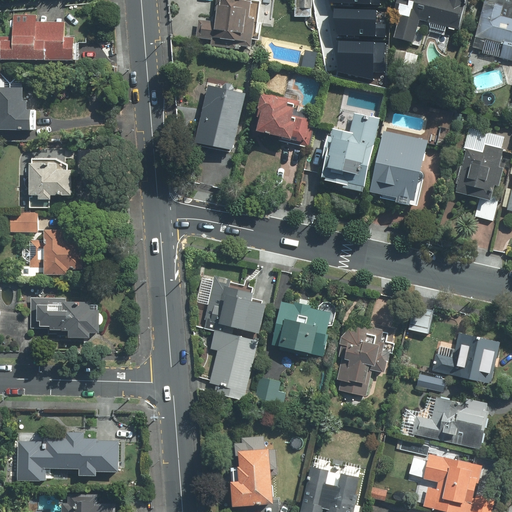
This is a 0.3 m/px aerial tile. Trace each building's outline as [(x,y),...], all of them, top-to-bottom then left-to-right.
[(242,0),(217,0),(215,18),(202,16),(199,40),(214,42),(214,46),(252,51),(253,40),(261,41),(264,21),(251,19),(253,5),(242,4),(242,0)] [(313,9),(312,0),(295,0),(295,17),(312,17),(312,9),(313,9)] [(421,17),(458,29),(464,8),(461,7),(463,0),(398,0),(396,10),(404,12),(396,38),(413,43),(421,17)] [(504,7),(485,2),(476,37),(504,44),(501,58),(511,61),(511,20),(502,17),(504,7)] [(337,36),(387,38),(387,24),(378,24),(379,11),(336,9),(335,19),(337,36)] [(0,60),(2,61),(1,62),(74,63),(74,37),(67,37),(67,22),(39,22),(39,17),(15,17),(14,37),(0,36),(0,60)] [(386,73),(386,44),(340,43),(340,73),(375,81),(375,73),(386,73)] [(7,80),(0,79),(0,130),(37,133),(38,112),(29,111),(30,103),(24,103),(25,89),(7,88),(7,80)] [(235,154),(250,95),(210,85),(195,144),(235,154)] [(259,118),(255,131),(311,146),(317,121),(296,115),(299,103),(262,93),(256,117),(259,118)] [(366,188),(381,118),(357,113),(353,133),(333,129),(323,179),(366,188)] [(382,200),(410,206),(411,202),(416,203),(429,141),(384,131),(371,194),(383,196),(382,200)] [(492,201),(495,187),(501,189),(505,169),(500,168),(504,150),(485,146),(484,152),(467,149),(457,192),(482,198),(477,217),(495,221),(499,202),(492,201)] [(120,151),(81,149),(80,175),(119,176),(120,151)] [(70,160),(32,158),(29,208),(51,209),(51,197),(74,198),(75,172),(69,172),(70,160)] [(42,214),(10,212),(9,232),(40,234),(42,214)] [(45,240),(33,239),(30,268),(47,269),(46,276),(72,278),(72,270),(78,270),(81,232),(46,229),(45,240)] [(246,403),(262,341),(259,340),(269,305),(254,301),(256,294),(229,287),(230,284),(203,277),(198,295),(211,298),(203,329),(216,332),(211,349),(219,351),(210,385),(217,386),(214,395),(246,403)] [(68,299),(32,297),(30,332),(69,333),(69,340),(92,341),(92,334),(101,335),(102,304),(68,303),(68,299)] [(312,307),(296,303),(295,306),(282,303),(272,344),(324,356),(334,315),(312,310),(312,307)] [(406,330),(430,334),(435,310),(411,305),(406,330)] [(387,342),(389,335),(359,329),(343,336),(338,358),(342,359),(335,390),(368,397),(373,372),(387,375),(394,344),(387,342)] [(453,358),(437,355),(433,373),(493,385),(501,341),(458,332),(453,358)] [(446,380),(419,374),(417,386),(443,392),(446,380)] [(281,382),(260,377),(254,398),(283,405),(286,393),(279,391),(281,382)] [(431,419),(417,416),(412,434),(480,451),(492,405),(473,400),(471,407),(437,398),(431,419)] [(44,451),(26,451),(26,484),(42,484),(42,469),(79,469),(79,476),(97,476),(97,439),(84,438),(84,432),(66,432),(66,439),(44,439),(44,451)] [(275,506),(273,470),(279,470),(278,442),(267,442),(267,436),(243,437),(243,445),(236,446),(236,459),(239,459),(240,483),(233,483),(234,508),(275,506)] [(429,484),(423,510),(433,511),(477,511),(488,462),(427,448),(420,482),(429,484)] [(353,511),(362,478),(343,474),(339,488),(327,485),(331,471),(313,467),(302,511),(325,511),(326,511),(329,511),(353,511)] [(387,490),(372,487),(370,498),(385,501),(387,490)] [(67,504),(60,504),(60,511),(115,511),(115,505),(97,505),(97,495),(67,494),(67,504)]
